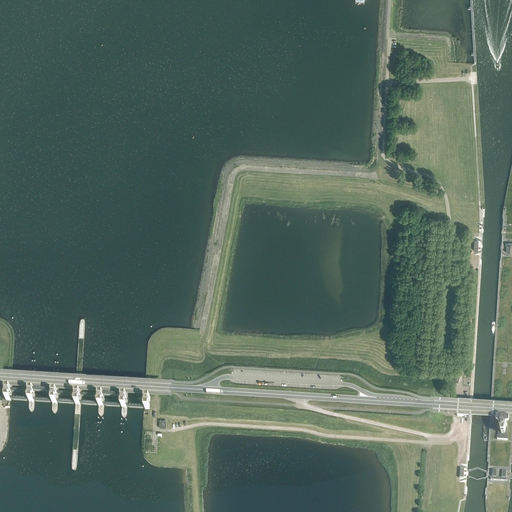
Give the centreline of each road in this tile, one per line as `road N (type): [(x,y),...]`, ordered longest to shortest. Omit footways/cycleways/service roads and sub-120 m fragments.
road 1 (primary): [(211,390),(0,377)]
road 2 (primary): [(376,401),(211,390)]
road 3 (primary): [(511,410),(376,401)]
